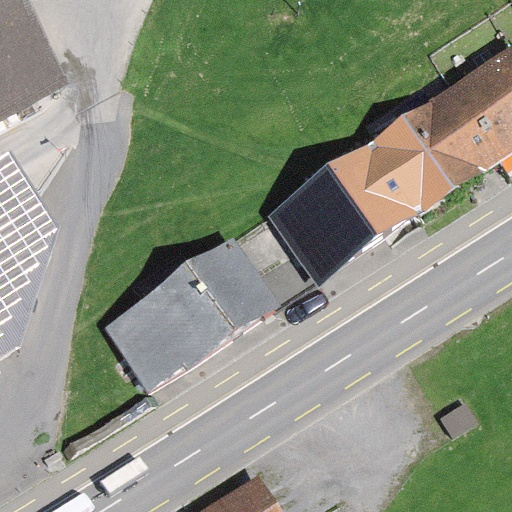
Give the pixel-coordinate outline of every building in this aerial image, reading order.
[(0,0),(0,143),(58,115),(1,0),(0,0)] [(511,71),(284,217),(331,289),(511,173),(511,71)] [(230,264),(109,335),(147,402),(269,331),(230,264)] [(0,321),(0,368),(21,357),(0,321)] [(196,505),(200,511),(291,511),(269,468),(196,505)]
